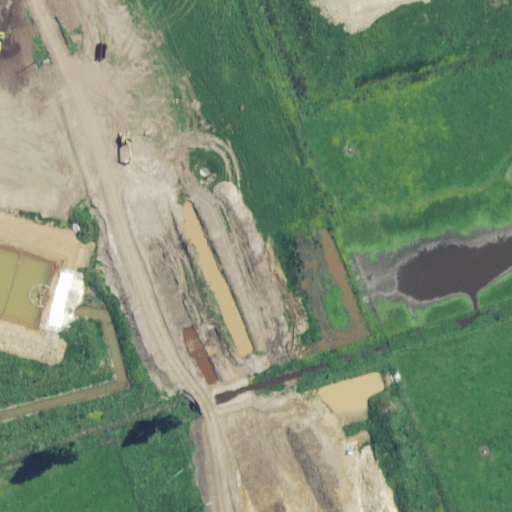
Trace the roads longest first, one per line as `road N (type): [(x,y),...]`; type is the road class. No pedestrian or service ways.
road 1 (secondary): [(183,89),(325,511)]
road 2 (secondary): [(263,511),(127,106)]
road 3 (secondary): [(0,145),(127,106)]
